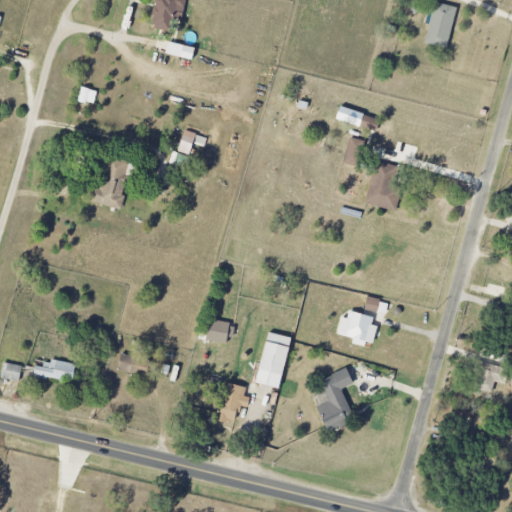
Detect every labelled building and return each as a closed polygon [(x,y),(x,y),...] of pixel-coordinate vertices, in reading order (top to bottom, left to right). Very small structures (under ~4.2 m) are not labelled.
[(185,21),(184,0),(179,0),(154,0),(154,22),(185,21)] [(167,56),(195,60),(197,47),(169,43),(167,56)] [(94,105),(98,92),(85,88),(81,102),(94,105)] [(360,126),(377,133),(381,122),(365,115),(360,126)] [(192,155),(195,145),(205,148),(208,137),(185,132),(180,152),(192,155)] [(359,167),(363,142),(349,139),(345,164),(359,167)] [(119,211),(133,178),(131,177),(136,167),(114,157),(100,188),(94,186),(89,198),(119,211)] [(369,203),(395,214),(403,193),(392,189),(396,179),(381,173),(369,203)] [(389,303),(368,298),(365,310),(386,315),(389,303)] [(375,345),(379,327),(373,325),(375,318),(351,312),(349,319),(343,318),(339,335),(357,339),(356,343),(366,346),(367,343),(375,345)] [(231,322),(209,321),(208,343),(230,344),(231,322)] [(258,384),(282,390),(294,339),(270,333),(258,384)] [(118,370),(146,379),(151,364),(123,355),(118,370)] [(75,382),(77,365),(45,361),(44,368),(37,367),(36,377),(75,382)] [(0,379),(21,383),(24,367),(3,363),(0,379)] [(473,389),(487,392),(492,373),(500,375),(502,368),(479,363),(473,389)] [(355,384),(349,369),(320,381),(328,400),(323,402),(324,404),(318,406),(330,433),(357,422),(343,389),(355,384)] [(248,389),(227,383),(217,420),(236,425),(241,407),(249,409),(251,399),(245,398),(248,389)]
